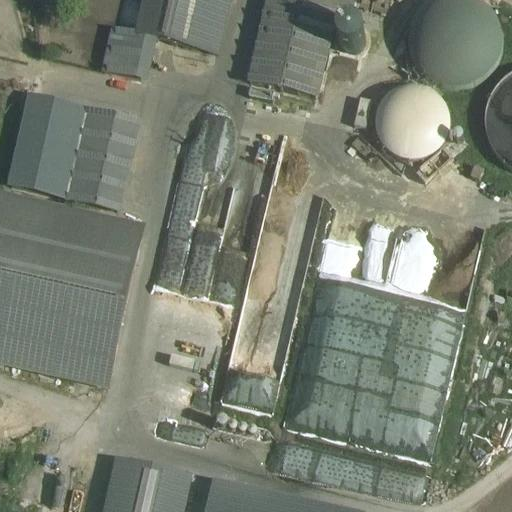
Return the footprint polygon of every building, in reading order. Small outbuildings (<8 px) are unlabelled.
[(223,55),(233,0),(154,0),(147,40),(223,55)] [(344,0),(273,0),(258,81),(270,83),(326,94),(344,0)] [(477,87),(490,77),(499,64),(504,48),(502,32),(496,17),(484,5),(473,0),(438,0),(437,0),(425,8),(415,20),(410,34),(409,48),(413,63),(421,75),(432,85),(446,90),(461,91),(477,87)] [(270,83),(258,81),(210,72),(203,106),(263,117),(270,83)] [(488,133),(511,154),(511,83),(487,111),(498,121),(488,133)] [(433,163),(443,154),(450,142),(452,128),(449,115),(443,103),(432,94),(420,88),(406,87),(393,91),(382,99),(373,110),(369,122),(369,136),(374,149),(382,159),(394,167),(407,170),(420,169),(433,163)] [(126,221),(150,121),(78,103),(54,204),(126,221)] [(201,201),(182,295),(211,301),(230,206),(201,201)] [(0,370),(114,393),(142,258),(0,229),(0,370)] [(282,404),(298,283),(251,276),(238,376),(265,380),(262,401),(282,404)] [(353,331),(375,331),(375,320),(353,320),(353,331)] [(221,363),(223,351),(185,345),(183,357),(221,363)] [(342,397),(344,390),(309,380),(297,421),(317,427),(315,432),(331,437),(333,431),(347,435),(357,401),(342,397)] [(185,511),(193,480),(115,463),(105,511),(185,511)] [(330,511),(216,486),(210,511),(330,511)]
